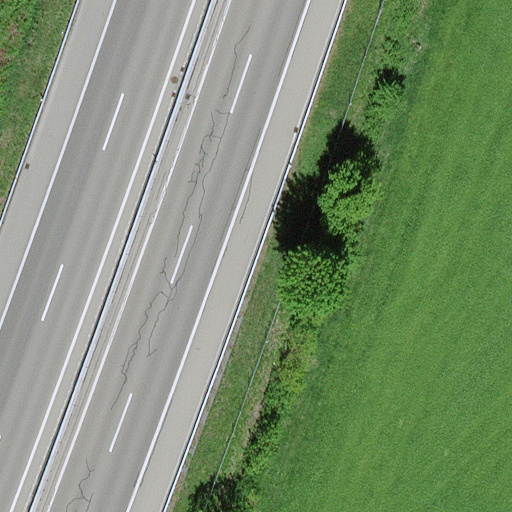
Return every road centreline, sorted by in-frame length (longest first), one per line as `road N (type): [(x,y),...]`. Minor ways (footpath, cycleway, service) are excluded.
road 1 (motorway): [(109,511),(282,0)]
road 2 (motorway): [(148,0),(0,413)]
